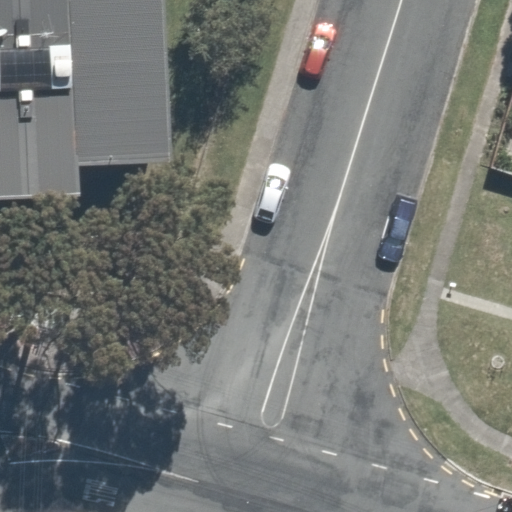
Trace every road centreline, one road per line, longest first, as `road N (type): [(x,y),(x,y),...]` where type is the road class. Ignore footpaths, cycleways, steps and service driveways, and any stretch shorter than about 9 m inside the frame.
road 1 (residential): [(256,493),(409,0)]
road 2 (unclassified): [(90,448),(256,493)]
